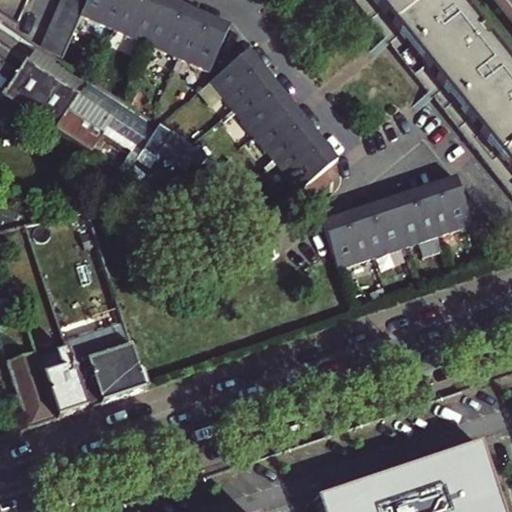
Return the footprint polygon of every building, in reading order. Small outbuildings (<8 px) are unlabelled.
[(0,0),(0,27),(1,28),(13,36),(28,0),(0,0)] [(61,0),(39,53),(58,65),(80,17),(210,74),(229,28),(165,0),(61,0)] [(352,0),(511,198),(511,67),(490,39),(486,42),(477,31),(481,28),(458,0),(352,0)] [(26,64),(0,47),(0,75),(6,80),(0,89),(0,99),(144,190),(215,168),(58,65),(39,53),(35,50),(26,64)] [(250,54),(211,85),(298,194),(337,162),(250,54)] [(453,182),(322,228),(339,274),(471,227),(453,182)] [(115,307),(108,310),(119,341),(127,338),(115,307)] [(130,351),(73,371),(87,413),(144,392),(140,380),(130,351)] [(7,365),(28,432),(57,422),(43,380),(35,355),(7,365)] [(73,371),(43,380),(57,422),(87,413),(73,371)] [(0,420),(0,454),(11,450),(0,420)] [(499,511),(480,452),(315,504),(317,511),(499,511)]
